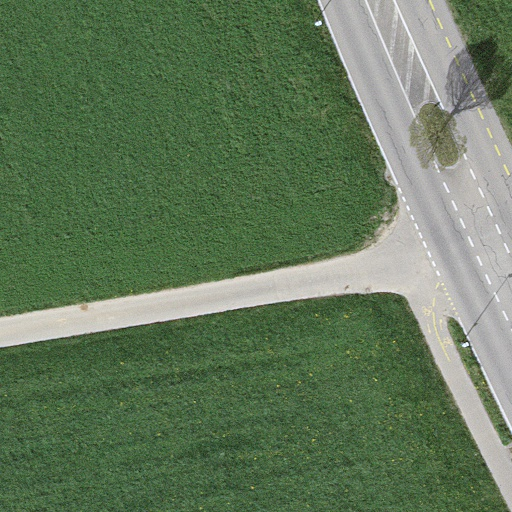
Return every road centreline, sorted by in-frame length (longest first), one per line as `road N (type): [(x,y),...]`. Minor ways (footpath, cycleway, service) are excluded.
road 1 (track): [(495,262),(405,263),(0,334)]
road 2 (secondary): [(379,0),(495,262)]
